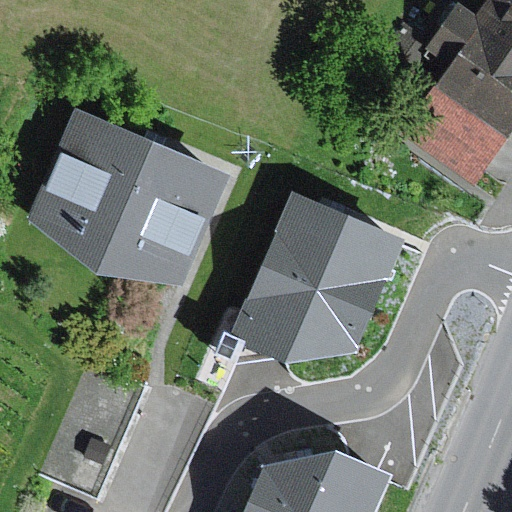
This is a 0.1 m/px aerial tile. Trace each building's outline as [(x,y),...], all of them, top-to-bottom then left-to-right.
[(459,64),(511,98),(511,0),(460,0),(431,46),(459,64)] [(511,98),(459,64),(409,134),(479,184),(511,140),(511,98)] [(227,175),(72,117),(25,238),(180,297),(227,175)] [(426,254),(315,209),(301,245),(276,235),(244,315),(380,370),(426,254)] [(93,345),(43,475),(107,500),(157,370),(93,345)] [(468,399),(410,378),(391,431),(449,451),(468,399)]
